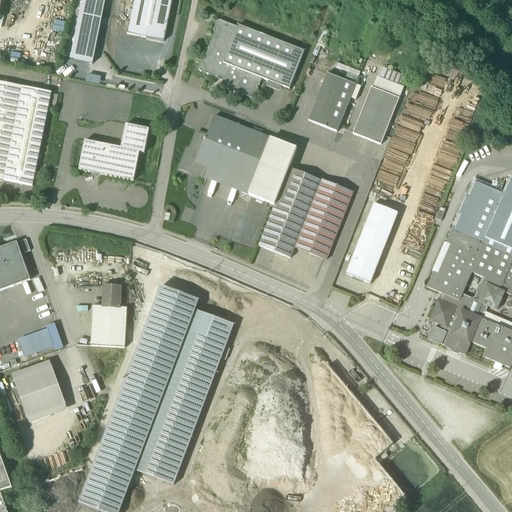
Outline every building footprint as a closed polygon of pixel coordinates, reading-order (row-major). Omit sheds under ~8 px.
[(105,0),(82,0),(72,59),(93,63),(105,0)] [(164,42),(172,0),(135,0),(128,35),(164,42)] [(214,34),(212,41),(211,41),(211,43),(211,44),(209,48),(208,50),(208,51),(206,55),(205,57),(205,58),(205,59),(204,59),(202,60),(201,62),(201,63),(199,67),(198,69),(199,72),(201,72),(206,74),(208,75),(215,78),(216,78),(219,77),(223,78),(220,85),(221,87),(223,88),(227,89),(227,90),(230,91),(230,90),(234,92),(237,93),(241,95),(243,96),(244,96),(251,99),(252,99),(255,98),(258,89),(257,88),(258,87),(259,87),(260,86),(259,86),(261,81),(262,79),(223,64),(238,28),(220,21),(217,22),(216,25),(216,26),(214,30),(213,31),(214,33),(214,34)] [(304,52),(238,26),(238,28),(223,64),(262,79),(271,83),(271,82),(279,85),(279,86),(289,90),(304,52)] [(327,75),(309,122),(337,133),(356,86),(327,75)] [(22,87),(0,82),(0,180),(3,181),(22,87)] [(51,93),(22,87),(3,181),(32,187),(51,93)] [(371,89),(353,135),(381,146),(399,100),(371,89)] [(207,136),(198,132),(190,153),(187,152),(180,170),(206,180),(210,170),(245,183),(241,193),(249,196),(271,139),(214,117),(207,136)] [(149,130),(126,125),(121,149),(139,153),(139,154),(144,155),(149,130)] [(271,139),(249,196),(275,206),(289,169),(297,149),(271,139)] [(121,149),(85,142),(79,171),(90,173),(92,176),(97,177),(99,175),(133,182),(139,154),(139,153),(121,149)] [(321,181),(289,169),(275,206),(259,247),(290,259),(295,248),(321,181)] [(511,177),(505,195),(475,182),(468,198),(466,197),(459,213),(461,214),(455,230),(453,229),(446,244),(450,245),(438,275),(433,273),(427,288),(443,295),(440,302),(438,301),(429,322),(441,327),(452,331),(445,347),(452,350),(452,351),(454,354),(457,353),(465,356),(470,343),(472,344),(485,349),(485,350),(486,350),(483,358),(510,369),(511,363),(511,177)] [(353,194),(321,181),(295,248),(326,261),(353,194)] [(374,205),(346,275),(370,284),(398,214),(374,205)] [(440,208),(435,220),(441,222),(445,210),(440,208)] [(26,240),(20,243),(24,254),(30,251),(26,240)] [(16,243),(0,249),(0,291),(30,281),(16,243)] [(121,287),(105,286),(103,308),(121,308),(121,307),(120,307),(121,287)] [(199,302),(161,287),(79,505),(98,511),(119,511),(135,472),(195,311),(199,302)] [(103,308),(93,307),(91,347),(125,349),(127,309),(121,308),(103,308)] [(195,311),(135,472),(173,486),(221,359),(225,348),(234,326),(195,311)] [(440,330),(434,328),(433,330),(433,331),(429,340),(439,344),(439,345),(441,346),(441,345),(445,347),(452,331),(441,327),(440,330)] [(48,331),(29,337),(35,354),(54,348),(48,331)] [(29,337),(18,341),(24,358),(35,354),(29,337)] [(230,350),(225,348),(221,359),(226,361),(230,350)] [(52,368),(14,381),(27,419),(65,406),(52,368)] [(395,511),(409,500),(374,460),(393,443),(371,418),(366,418),(370,423),(363,429),(363,433),(360,430),(360,433),(347,445),(349,445),(343,450),(342,468),(350,469),(358,478),(374,479),(373,489),(371,491),(376,498),(372,501),(372,505),(376,510),(376,511),(381,507),(381,511),(395,511)] [(11,489),(0,457),(0,492),(0,493),(11,489)]
